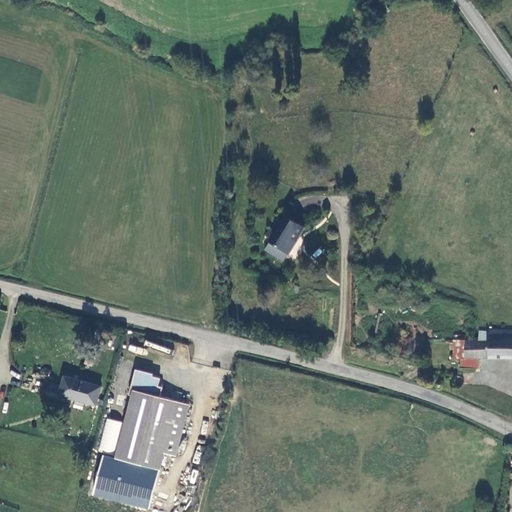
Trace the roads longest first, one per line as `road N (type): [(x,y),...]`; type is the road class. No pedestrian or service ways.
road 1 (tertiary): [(0,285),(414,390),(511,432)]
road 2 (unknown): [(346,189),(334,369)]
